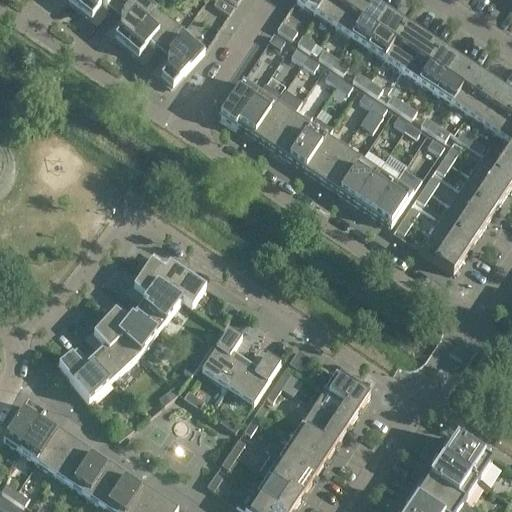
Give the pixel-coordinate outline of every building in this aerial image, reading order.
[(79,14),(89,0),(69,0),(67,4),(79,14)] [(116,16),(129,0),(89,0),(79,14),(91,23),(102,10),(106,14),(109,11),(116,16)] [(126,52),(157,16),(137,0),(129,0),(116,16),(123,22),(120,26),(125,29),(114,42),(126,52)] [(242,0),(241,0),(224,0),(237,8),(242,0)] [(299,0),(296,5),(316,19),(328,0),(299,0)] [(333,30),(353,0),(328,0),(316,19),(333,30)] [(350,41),(372,9),(358,0),(353,0),(333,30),(350,41)] [(234,13),(218,2),(213,9),(229,20),(234,13)] [(367,53),(389,21),(372,9),(350,41),(367,53)] [(163,56),(180,36),(157,16),(126,52),(138,62),(149,50),(153,54),(156,50),(163,56)] [(384,64),(406,32),(389,21),(367,53),(384,64)] [(297,37),(282,27),(277,35),(292,45),(297,37)] [(401,75),(423,43),(406,32),(384,64),(401,75)] [(172,93),(204,58),(180,36),(163,56),(170,62),(167,65),(171,69),(160,82),(172,93)] [(285,47),(273,39),(269,46),(280,54),(285,47)] [(315,49),(302,40),(297,48),(310,57),(315,49)] [(418,87),(440,54),(423,43),(401,75),(418,87)] [(302,69),(307,61),(296,54),(291,61),(302,69)] [(435,98),(457,66),(440,54),(418,87),(435,98)] [(336,63),(324,55),(318,62),(331,71),(336,63)] [(313,77),(318,69),(307,61),(302,69),(313,77)] [(349,71),(336,63),(331,71),(344,79),(349,71)] [(453,109),(474,77),(457,66),(435,98),(453,109)] [(336,92),(341,84),(330,76),(325,84),(336,92)] [(370,85),(358,77),(352,85),(365,93),(370,85)] [(468,119),(489,87),(474,77),(453,109),(468,119)] [(347,99),(353,91),(341,84),(336,92),(347,99)] [(383,94),(370,85),(365,93),(378,102),(383,94)] [(237,130),(259,97),(242,86),(218,123),(235,134),(238,130),(237,130)] [(483,129),(504,97),(489,87),(468,119),(483,129)] [(254,141),(276,108),(259,97),(237,130),(238,130),(254,141)] [(498,139),(511,117),(511,102),(504,97),(483,129),(498,139)] [(370,114),(375,106),(364,99),(359,107),(370,114)] [(404,108),(392,100),(386,107),(399,116),(404,108)] [(381,122),(387,114),(375,106),(370,114),(381,122)] [(271,153),(293,120),(276,108),(254,141),(271,153)] [(417,116),(404,108),(399,116),(412,124),(417,116)] [(511,117),(498,139),(511,149),(511,148),(511,117)] [(288,164),(310,131),(293,120),(271,153),(288,164)] [(404,137),(409,129),(398,121),(393,129),(404,137)] [(438,130),(426,122),(421,130),(433,138),(438,130)] [(415,144),(421,137),(409,129),(404,137),(415,144)] [(450,138),(438,130),(433,138),(445,146),(450,138)] [(305,175),(327,142),(310,131),(288,164),(305,175)] [(468,152),(473,144),(462,136),(457,144),(468,152)] [(322,186),(344,154),(327,142),(305,175),(322,186)] [(444,152),(432,144),(427,152),(439,160),(444,152)] [(479,159),(485,151),(473,144),(468,152),(479,159)] [(511,188),(511,148),(511,149),(499,168),(494,175),(494,176),(511,188)] [(443,180),(459,157),(451,152),(435,175),(443,180)] [(339,198),(361,165),(344,154),(322,186),(339,198)] [(499,168),(488,160),(483,167),(494,175),(499,168)] [(356,209),(378,176),(361,165),(339,198),(356,209)] [(511,189),(511,188),(494,176),(494,175),(483,167),(481,166),(471,182),(503,204),(511,189)] [(373,220),(395,188),(378,176),(356,209),(373,220)] [(423,210),(439,187),(431,182),(415,205),(423,210)] [(503,204),(471,182),(461,197),(493,218),(503,204)] [(391,232),(412,199),(395,188),(373,220),(391,232)] [(493,218),(461,197),(451,212),(483,233),(493,218)] [(403,240),(419,217),(411,212),(395,235),(403,240)] [(483,233),(451,212),(441,227),(473,248),(483,233)] [(473,248),(441,227),(431,242),(463,263),(473,248)] [(463,263),(431,242),(420,258),(453,279),(463,263)] [(205,293),(176,274),(173,278),(167,274),(170,270),(169,269),(164,276),(151,267),(142,280),(182,307),(192,314),(205,293)] [(182,307),(142,280),(133,293),(146,303),(142,308),(146,311),(140,318),(161,334),(182,307)] [(230,321),(235,314),(227,309),(222,316),(230,321)] [(140,361),(161,334),(140,318),(135,325),(131,322),(128,327),(115,316),(104,328),(140,361)] [(140,361),(104,328),(93,340),(104,352),(100,356),(103,359),(96,365),(114,385),(140,361)] [(211,350),(222,335),(215,330),(204,345),(211,350)] [(235,367),(237,363),(232,360),(241,346),(228,337),(202,376),(228,394),(242,372),(235,367)] [(295,373),(304,359),(298,355),(289,368),(295,373)] [(114,385),(96,365),(90,371),(87,368),(82,372),(71,360),(58,371),(88,409),(114,385)] [(191,382),(202,366),(194,361),(184,377),(191,382)] [(254,411),(280,372),(266,363),(257,376),(252,373),(250,377),(242,372),(228,394),(254,411)] [(281,394),(290,381),(283,377),(275,390),(281,394)] [(284,394),(295,400),(303,385),(292,378),(284,394)] [(369,402),(353,392),(336,380),(324,397),(358,421),(359,420),(358,420),(369,402)] [(273,407),(281,394),(275,390),(266,403),(273,407)] [(164,411),(179,399),(173,392),(159,404),(164,411)] [(204,407),(188,396),(183,404),(199,414),(204,407)] [(358,421),(324,397),(313,414),(347,438),(347,437),(346,437),(357,420),(358,421)] [(19,457),(41,424),(42,425),(45,421),(27,409),(19,422),(15,428),(3,446),(19,457)] [(259,428),(267,415),(261,411),(252,424),(259,428)] [(347,438),(313,414),(301,431),(336,455),(336,454),(335,454),(346,437),(347,438)] [(240,431),(224,420),(219,428),(235,438),(240,431)] [(36,468),(58,435),(42,425),(41,424),(19,457),(36,468)] [(250,441),(259,428),(252,424),(243,437),(250,441)] [(119,447),(133,435),(128,429),(113,440),(119,447)] [(336,455),(301,431),(290,449),(325,472),(325,471),(324,471),(334,454),(336,455)] [(53,479),(75,447),(58,435),(36,468),(53,479)] [(492,467),(487,464),(489,461),(477,453),(475,456),(456,443),(450,453),(447,450),(439,462),(442,464),(478,488),(492,467)] [(236,462),(245,449),(238,444),(230,457),(236,462)] [(70,491),(92,458),(75,447),(53,479),(70,491)] [(325,472),(290,449),(279,466),(313,489),(313,488),(312,488),(323,471),(324,472),(325,472)] [(228,475),(236,462),(230,457),(221,470),(228,475)] [(87,502),(109,469),(92,458),(70,491),(87,502)] [(478,488),(442,464),(439,462),(431,474),(435,476),(429,484),(465,508),(478,488)] [(313,489),(279,466),(267,482),(302,505),(301,504),(312,488),(313,489)] [(102,511),(105,511),(126,481),(109,469),(87,502),(102,511)] [(213,496),(222,483),(216,478),(206,492),(213,496)] [(129,511),(143,492),(126,481),(105,511),(129,511)] [(302,505),(267,482),(256,499),(275,511),(295,511),(301,505),(302,506),(302,505)] [(461,511),(465,508),(429,484),(423,493),(420,491),(412,502),(416,504),(427,511),(461,511)] [(13,504),(18,496),(6,489),(1,496),(13,504)] [(154,511),(160,503),(143,492),(129,511),(154,511)] [(24,511),(29,504),(18,496),(13,504),(24,511)] [(275,511),(256,499),(247,511),(275,511)] [(9,511),(11,510),(0,502),(0,511),(9,511)] [(427,511),(416,504),(412,502),(405,511),(427,511)] [(172,511),(160,503),(154,511),(172,511)]
